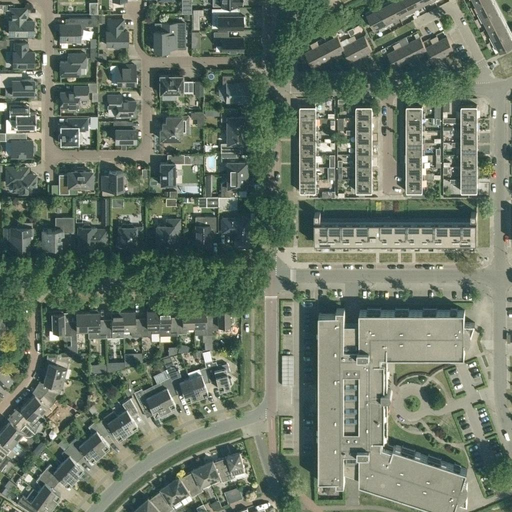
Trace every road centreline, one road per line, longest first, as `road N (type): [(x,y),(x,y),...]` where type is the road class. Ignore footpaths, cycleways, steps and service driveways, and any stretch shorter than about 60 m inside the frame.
road 1 (residential): [(271,63),(161,61),(146,80),(144,152),(57,156),(46,140),(42,0)]
road 2 (residential): [(34,285),(269,277)]
road 3 (residential): [(499,277),(269,277)]
road 4 (unclassified): [(496,88),(271,92)]
road 5 (unclassified): [(499,277),(496,88)]
road 6 (unclassified): [(269,277),(271,92)]
road 7 (unclassified): [(94,511),(162,453),(248,418)]
road 8 (tertiary): [(511,445),(500,406),(499,277)]
road 9 (unclassified): [(248,418),(269,401),(269,277)]
road 10 (residential): [(0,414),(35,373),(34,285)]
